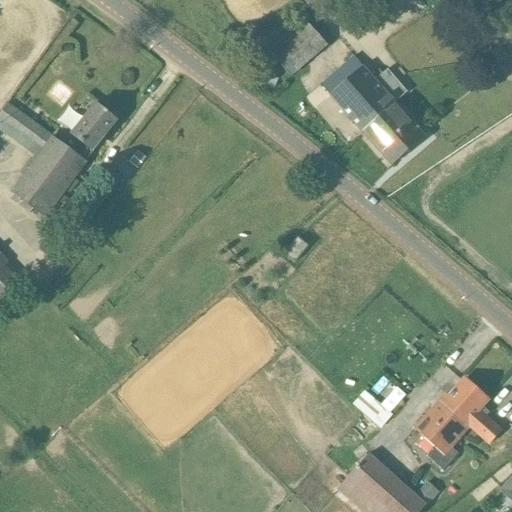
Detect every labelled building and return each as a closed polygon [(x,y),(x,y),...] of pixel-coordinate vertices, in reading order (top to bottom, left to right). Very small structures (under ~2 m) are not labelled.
[(339,8),(333,0),(304,0),(320,22),(339,8)] [(364,0),(350,0),(339,8),(347,19),(367,4),(364,0)] [(304,22),(268,53),(288,77),(325,46),(304,22)] [(502,47),(489,54),(495,65),(508,57),(502,47)] [(362,68),(329,97),(361,134),(394,105),(362,68)] [(82,141),(72,151),(89,163),(90,163),(89,162),(103,141),(119,120),(100,102),(75,135),(82,141)] [(49,219),(89,163),(72,151),(7,103),(0,113),(0,121),(42,152),(12,193),(49,219)] [(394,105),(361,134),(390,167),(423,138),(394,105)] [(138,152),(130,162),(138,168),(146,158),(138,152)] [(296,263),(308,246),(299,238),(285,255),(296,263)] [(0,258),(0,302),(23,284),(0,258)] [(446,395),(429,415),(439,425),(445,417),(466,433),(471,429),(490,445),(491,444),(504,432),(486,416),(489,413),(484,408),(489,401),(489,400),(466,379),(450,397),(446,395)] [(365,393),(354,406),(382,430),(393,417),(365,393)] [(429,415),(416,430),(437,449),(429,458),(445,472),(460,455),(453,448),(466,433),(445,417),(439,425),(429,415)] [(371,454),(339,491),(362,511),(421,511),(427,505),(428,504),(418,495),(371,454)] [(511,479),(501,491),(511,502),(511,479)]
